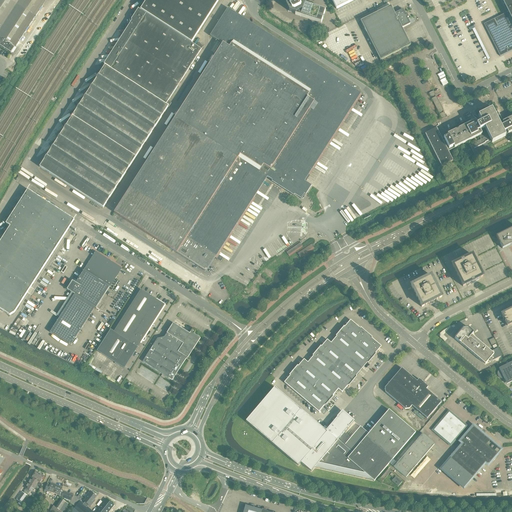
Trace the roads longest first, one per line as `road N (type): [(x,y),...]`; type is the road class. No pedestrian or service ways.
road 1 (unclassified): [(249,336),(77,222)]
road 2 (secondary): [(379,511),(225,462)]
road 3 (unknown): [(49,198),(77,222),(20,307),(0,316)]
road 4 (secondary): [(144,427),(0,364)]
road 5 (unclassified): [(397,354),(345,316),(278,380)]
road 6 (secondary): [(0,374),(142,438)]
road 7 (unclassified): [(511,71),(477,89),(461,87),(418,0)]
road 8 (secondary): [(224,473),(354,511)]
road 9 (secondary): [(349,257),(249,336)]
road 10 (unclassified): [(511,425),(414,343)]
road 11 (secondary): [(255,342),(352,266)]
road 12 (unclassified): [(145,511),(34,465)]
